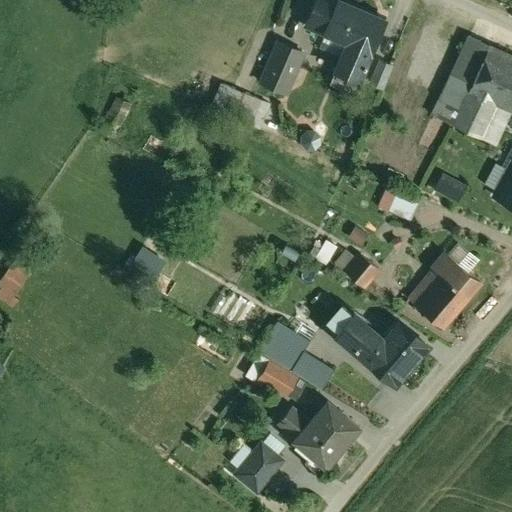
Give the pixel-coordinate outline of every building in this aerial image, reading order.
[(385,17),(344,0),(316,0),(306,25),(347,43),(335,69),(358,79),(385,17)] [(489,45),(470,36),(460,56),(480,65),(489,45)] [(443,50),(410,38),(390,88),(422,101),(443,50)] [(314,46),(298,40),(287,67),(303,73),(314,46)] [(511,55),(489,45),(480,65),(468,91),(510,110),(511,111),(511,55)] [(480,65),(460,56),(456,65),(458,66),(450,82),(448,82),(433,114),(494,144),(510,110),(468,91),(480,65)] [(392,62),(381,58),(374,75),(384,80),(392,62)] [(259,99),(223,83),(213,108),(249,123),(259,99)] [(314,132),(307,132),(303,137),(303,143),(307,148),(314,148),(318,143),(318,137),(314,132)] [(511,161),(509,168),(510,169),(496,196),(511,205),(511,161)] [(464,203),(471,191),(445,176),(438,188),(464,203)] [(420,200),(398,190),(389,211),(411,221),(420,200)] [(362,246),(372,235),(361,225),(351,237),(362,246)] [(336,246),(326,240),(315,257),(326,264),(336,246)] [(133,268),(158,282),(172,257),(148,243),(133,268)] [(480,281),(446,252),(431,269),(432,269),(409,297),(443,326),(480,281)] [(379,268),(360,253),(345,271),(364,287),(379,268)] [(22,260),(0,287),(0,295),(13,306),(39,273),(22,260)] [(310,307),(336,323),(346,307),(340,303),(345,294),(324,282),(310,307)] [(222,314),(233,298),(224,292),(213,308),(222,314)] [(398,320),(382,338),(354,314),(337,333),(395,383),(427,344),(398,320)] [(286,342),(271,332),(264,342),(278,352),(286,342)] [(334,368),(304,350),(291,370),(322,389),(334,368)] [(315,387),(259,353),(246,374),(262,384),(265,380),(305,404),(315,387)] [(327,400),(310,420),(291,404),(277,422),(295,437),(295,438),(325,464),(358,426),(327,400)] [(270,449),(251,435),(238,454),(257,468),(270,449)]
